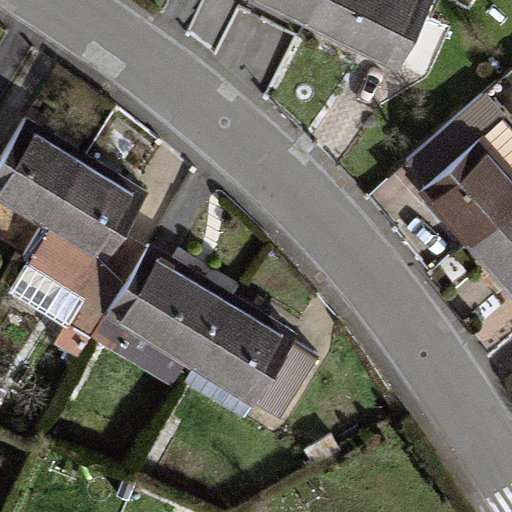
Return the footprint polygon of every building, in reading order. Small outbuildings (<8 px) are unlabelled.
[(276,0),(304,14),(310,0),(276,0)] [(424,0),(310,0),(304,14),(396,58),(424,0)] [(483,87),(405,156),(424,178),(421,181),(467,235),(511,195),(511,170),(477,131),(501,111),(503,109),(483,87)] [(511,123),(501,111),(477,131),(511,170),(511,123)] [(0,149),(0,189),(43,216),(82,151),(22,114),(0,149)] [(143,189),(82,151),(43,216),(49,220),(26,257),(81,290),(63,320),(60,326),(85,341),(91,330),(106,305),(143,245),(118,230),(143,189)] [(511,195),(467,235),(511,286),(511,195)] [(193,358),(232,293),(146,241),(143,245),(106,305),(91,330),(117,346),(132,321),(187,354),(193,358)] [(81,290),(26,257),(8,287),(63,320),(81,290)] [(293,330),(232,293),(193,358),(254,395),(279,410),(316,350),(290,334),(293,330)] [(187,354),(132,321),(117,346),(115,349),(170,382),(187,354)] [(254,395),(193,358),(182,376),(243,413),(254,395)] [(303,445),(312,461),(339,444),(330,429),(303,445)]
